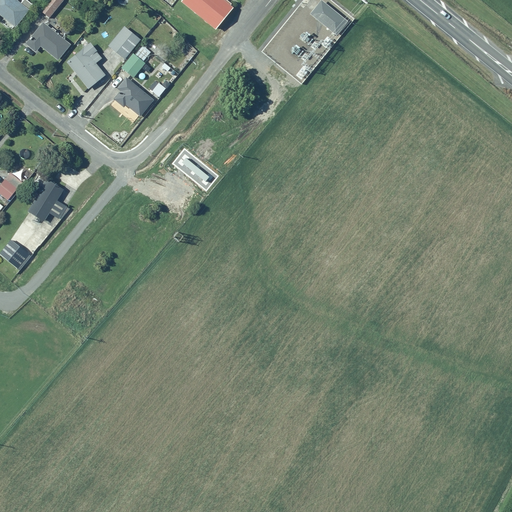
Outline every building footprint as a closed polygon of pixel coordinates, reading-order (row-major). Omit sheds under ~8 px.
[(0,0),(0,15),(12,28),(28,11),(33,5),(26,0),(21,0),(19,4),(14,0),(0,0)] [(49,19),(64,1),(63,0),(48,0),(40,11),(49,19)] [(220,0),(186,0),(207,17),(220,0)] [(348,21),(323,0),(321,0),(310,13),(336,35),(348,21)] [(124,59),(139,39),(122,27),(122,28),(109,18),(102,28),(114,36),(106,46),(124,59)] [(57,60),(69,44),(40,23),(25,44),(34,51),(38,46),(57,60)] [(96,51),(89,42),(64,62),(85,89),(104,74),(95,63),(101,59),(95,51),(96,51)] [(132,54),(122,65),(126,69),(124,71),(131,78),(144,63),(132,54)] [(152,99),(124,77),(115,89),(118,91),(112,100),(122,108),(125,104),(139,116),(152,99)] [(159,97),(165,89),(159,84),(152,92),(159,97)] [(0,194),(6,199),(8,200),(16,188),(3,178),(0,182),(0,194)] [(56,200),(62,189),(43,179),(25,212),(43,221),(47,214),(57,219),(58,218),(61,220),(68,208),(65,207),(66,206),(56,200)] [(7,239),(0,249),(0,256),(17,268),(27,253),(7,239)]
